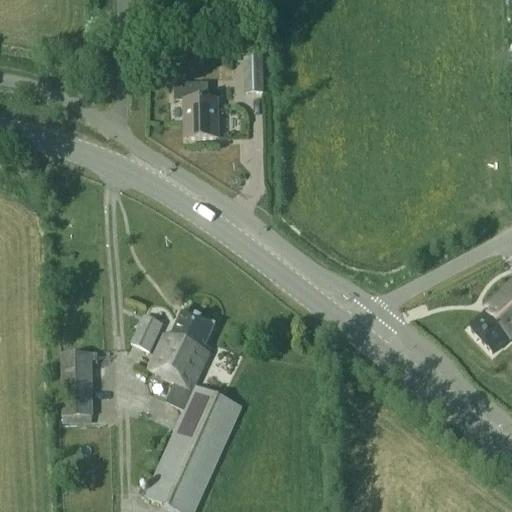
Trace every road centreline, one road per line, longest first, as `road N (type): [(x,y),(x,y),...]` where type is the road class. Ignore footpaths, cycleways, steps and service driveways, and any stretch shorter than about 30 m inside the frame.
road 1 (tertiary): [(356,334),(140,176),(0,128)]
road 2 (tertiary): [(511,455),(356,334)]
road 3 (unclassified): [(356,334),(390,301),(511,235)]
